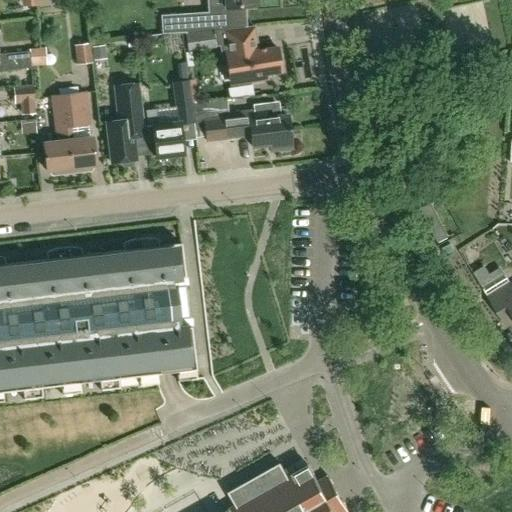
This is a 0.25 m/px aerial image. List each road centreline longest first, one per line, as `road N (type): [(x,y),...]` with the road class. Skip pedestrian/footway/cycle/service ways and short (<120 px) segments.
road 1 (residential): [(0,218),(369,174)]
road 2 (tertiary): [(501,410),(437,318),(369,174)]
road 3 (tertiary): [(369,174),(337,77),(328,0)]
